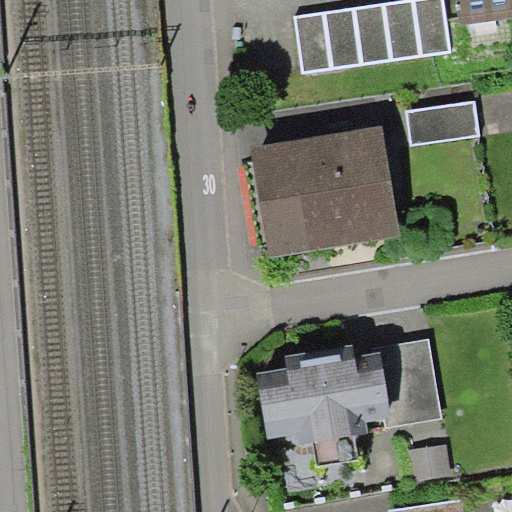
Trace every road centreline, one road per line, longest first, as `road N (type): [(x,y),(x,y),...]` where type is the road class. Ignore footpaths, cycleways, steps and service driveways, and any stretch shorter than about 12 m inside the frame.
road 1 (residential): [(220,313),(199,0)]
road 2 (residential): [(220,313),(511,267)]
road 3 (residential): [(233,511),(220,313)]
